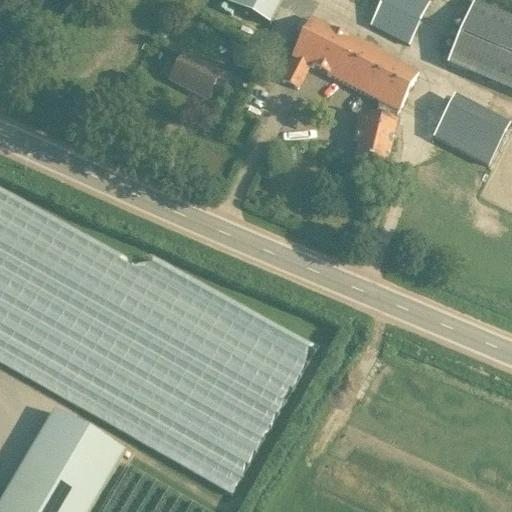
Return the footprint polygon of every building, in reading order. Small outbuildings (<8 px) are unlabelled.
[(217,0),(215,4),(270,31),(285,0),(217,0)] [(415,0),(385,0),(370,32),(408,49),(429,6),(415,0)] [(511,19),(474,4),(447,67),(511,93),(511,19)] [(378,106),(375,119),(358,115),(354,136),(360,138),(354,162),(386,169),(396,124),(398,116),(419,75),(378,53),(379,51),(357,40),(355,43),(312,19),(281,85),(298,94),(309,70),(378,106)] [(247,54),(233,57),(236,70),(250,67),(247,54)] [(183,56),(169,82),(206,102),(220,76),(183,56)] [(492,168),(511,126),(511,122),(456,96),(434,140),(492,168)] [(90,511),(124,456),(54,414),(0,505),(0,511),(90,511)]
